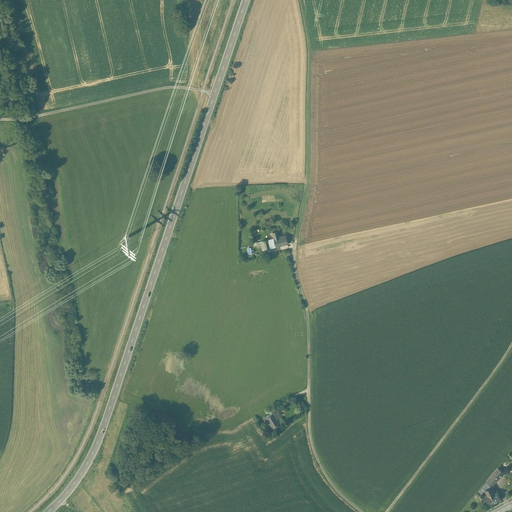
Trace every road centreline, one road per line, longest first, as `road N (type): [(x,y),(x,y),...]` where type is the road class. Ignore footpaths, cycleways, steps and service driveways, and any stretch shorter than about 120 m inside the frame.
road 1 (primary): [(244,0),(103,429)]
road 2 (residential): [(511,344),(387,511)]
road 3 (track): [(307,181),(300,0)]
